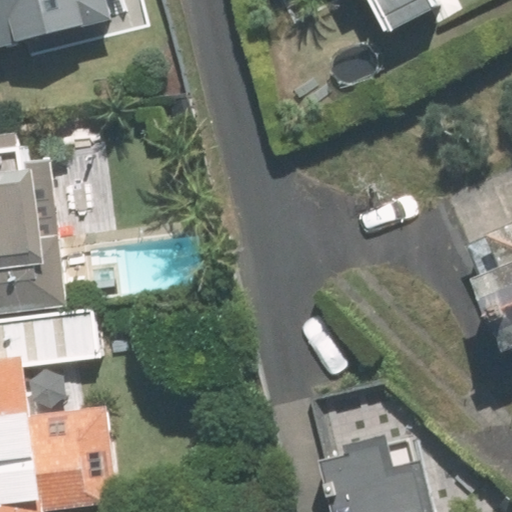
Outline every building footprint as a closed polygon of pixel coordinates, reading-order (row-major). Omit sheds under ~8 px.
[(0,0),(0,46),(128,14),(124,0),(0,0)] [(384,0),(400,29),(453,2),(451,0),(384,0)] [(0,313),(80,305),(64,161),(41,163),(38,140),(31,141),(30,129),(0,132),(0,313)] [(511,221),(473,238),(498,296),(458,313),(491,389),(511,380),(511,221)] [(110,355),(104,303),(0,314),(0,511),(37,511),(126,502),(115,403),(47,410),(42,363),(110,355)] [(445,511),(435,462),(404,469),(397,438),(332,452),(345,511),(445,511)]
